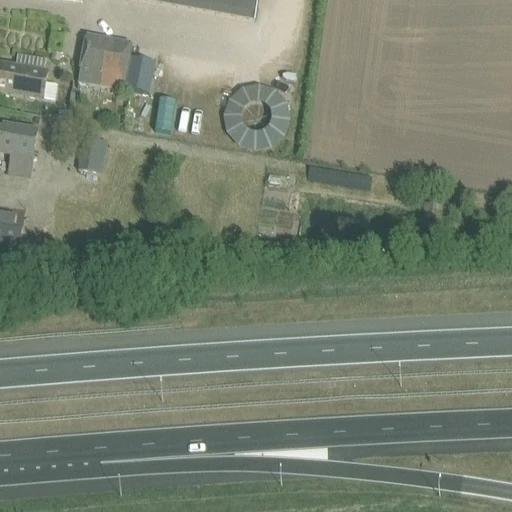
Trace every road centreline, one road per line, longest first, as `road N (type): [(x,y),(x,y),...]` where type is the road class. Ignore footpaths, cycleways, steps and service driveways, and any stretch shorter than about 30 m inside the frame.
road 1 (motorway): [(511,343),(0,377)]
road 2 (motorway): [(0,455),(511,422)]
